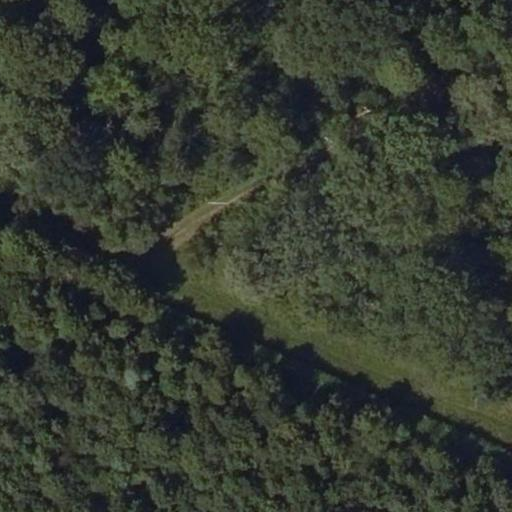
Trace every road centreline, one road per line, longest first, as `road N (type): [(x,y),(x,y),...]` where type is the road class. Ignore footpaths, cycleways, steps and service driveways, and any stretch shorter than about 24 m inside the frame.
road 1 (track): [(511,28),(70,250)]
road 2 (track): [(511,442),(70,250)]
road 3 (track): [(0,108),(177,196)]
